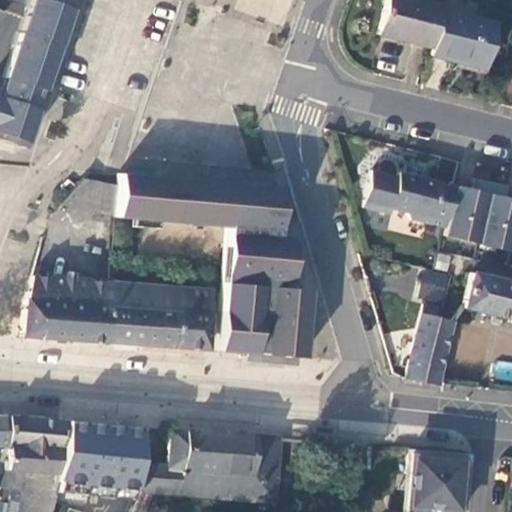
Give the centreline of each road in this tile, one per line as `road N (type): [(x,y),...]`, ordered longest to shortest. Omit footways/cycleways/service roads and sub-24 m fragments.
road 1 (residential): [(0,378),(358,408)]
road 2 (residential): [(358,408),(354,348),(297,146),(307,82)]
road 3 (residential): [(0,187),(43,171),(72,143),(101,97),(136,0)]
road 4 (residential): [(307,82),(511,133)]
road 5 (secondary): [(358,408),(511,422)]
